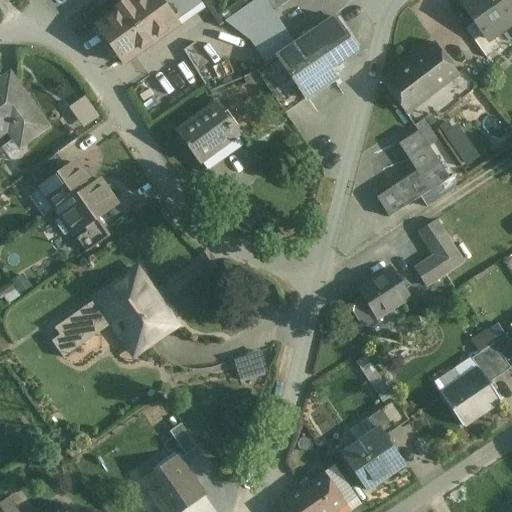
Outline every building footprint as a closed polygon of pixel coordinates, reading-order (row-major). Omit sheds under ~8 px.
[(134,0),(128,5),(127,5),(153,41),(177,24),(160,0),(134,0)] [(264,0),(255,0),(231,17),(241,32),(253,24),(272,11),(264,0)] [(264,0),(272,11),(273,12),(289,0),(264,0)] [(510,24),(492,0),(464,0),(461,3),(475,23),(487,40),(492,36),(510,24)] [(511,0),(492,0),(510,24),(511,22),(511,0)] [(153,41),(127,5),(128,5),(126,2),(123,1),(117,6),(117,8),(119,11),(97,27),(123,63),(153,41)] [(272,11),(253,24),(262,37),(281,24),(273,12),(272,11)] [(344,13),(336,18),(355,45),(363,40),(344,13)] [(314,35),(296,47),(295,45),(276,57),(305,100),(337,78),(330,68),(357,50),(335,18),(313,33),(314,35)] [(487,40),(475,23),(465,29),(486,59),(501,48),(492,36),(487,40)] [(281,24),(262,37),(276,57),(295,45),(281,24)] [(436,42),(383,83),(391,93),(388,95),(397,107),(399,105),(405,113),(459,73),(436,42)] [(305,100),(276,57),(256,72),(263,82),(285,114),(305,100)] [(487,71),(477,79),(482,86),(493,79),(487,71)] [(256,72),(244,77),(246,84),(259,86),(263,82),(256,72)] [(10,74),(0,81),(0,135),(7,130),(19,147),(47,127),(10,74)] [(82,97),(71,103),(85,127),(95,121),(82,97)] [(215,103),(176,132),(199,164),(237,137),(238,136),(215,103)] [(479,155),(452,118),(439,127),(467,164),(479,155)] [(417,171),(377,198),(390,218),(449,178),(418,131),(399,144),(417,171)] [(237,137),(201,163),(206,169),(241,143),(237,137)] [(55,156),(31,173),(38,183),(62,166),(55,156)] [(409,159),(384,166),(388,181),(413,174),(409,159)] [(74,164),(41,186),(57,209),(90,187),(89,186),(74,164)] [(96,181),(89,186),(90,187),(57,209),(62,217),(72,231),(74,234),(84,227),(97,218),(117,204),(105,188),(102,190),(96,181)] [(62,217),(55,222),(64,236),(72,231),(62,217)] [(97,218),(84,227),(86,231),(90,236),(103,227),(97,218)] [(436,221),(418,233),(428,248),(446,236),(436,221)] [(103,227),(90,236),(86,231),(75,238),(86,253),(110,237),(103,227)] [(446,236),(428,248),(434,256),(446,275),(464,263),(446,236)] [(446,275),(434,256),(426,261),(438,280),(446,275)] [(438,280),(426,261),(415,269),(427,287),(438,280)] [(138,269),(95,298),(96,299),(112,323),(124,340),(128,337),(138,352),(176,325),(138,269)] [(391,269),(358,291),(377,319),(410,298),(391,269)] [(96,299),(54,328),(60,335),(51,341),(63,358),(112,323),(96,299)] [(0,352),(9,346),(0,333),(0,352)] [(511,357),(511,346),(503,333),(491,340),(494,344),(506,362),(511,357)] [(506,362),(494,344),(481,353),(498,377),(510,369),(506,362)] [(479,370),(441,395),(462,427),(501,401),(489,383),(498,377),(481,353),(471,359),(479,370)] [(395,399),(366,419),(374,431),(380,428),(386,436),(409,420),(395,399)] [(196,446),(180,423),(169,430),(186,454),(196,446)] [(374,431),(341,454),(366,490),(405,463),(386,436),(380,428),(374,431)] [(178,456),(142,481),(164,511),(177,511),(204,494),(178,456)] [(324,472),(277,506),(280,511),(347,511),(351,510),(324,472)] [(17,511),(8,498),(0,503),(0,511),(17,511)]
